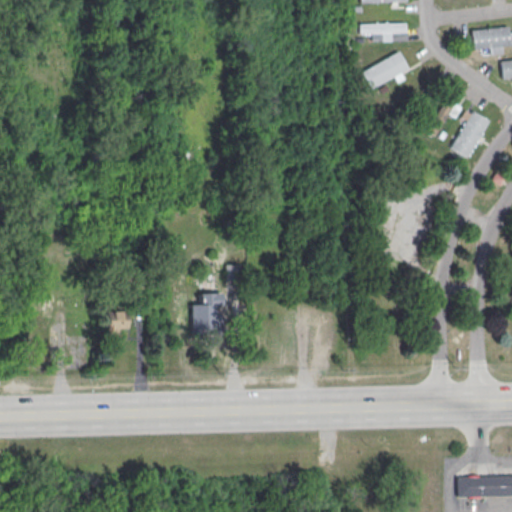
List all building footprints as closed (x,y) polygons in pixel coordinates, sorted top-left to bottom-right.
[(404,22),(357,22),(357,32),(368,32),(368,40),(404,40),(404,22)] [(470,28),(471,47),(483,46),(484,54),(501,53),(500,43),(511,43),(511,33),(508,33),(507,26),(470,28)] [(369,90),(407,70),(397,51),(359,70),(369,90)] [(511,58),(499,59),(500,77),(511,76),(511,58)] [(425,131),(433,135),(444,114),(452,119),(459,106),(453,102),(456,95),(447,90),(425,131)] [(450,150),(470,158),(486,117),(466,109),(450,150)] [(199,293),(199,323),(217,323),(217,293),(199,293)] [(127,310),(105,310),(105,330),(127,330),(127,310)] [(511,474),(454,475),(454,496),(511,495),(511,474)]
